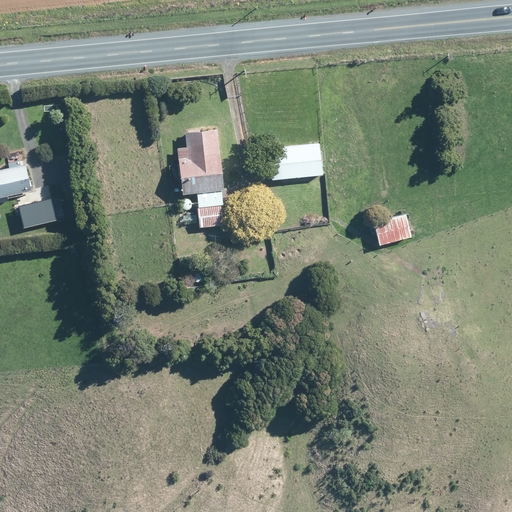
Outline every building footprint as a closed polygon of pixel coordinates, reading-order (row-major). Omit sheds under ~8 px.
[(224,226),(216,130),(185,133),(186,151),(178,152),(181,195),(196,193),(199,228),(224,226)] [(322,175),(319,144),(268,149),(271,180),(322,175)] [(0,198),(30,192),(22,152),(7,156),(10,169),(0,171),(0,198)] [(58,220),(54,200),(38,204),(43,223),(58,220)] [(410,238),(404,214),(372,222),(378,246),(410,238)]
